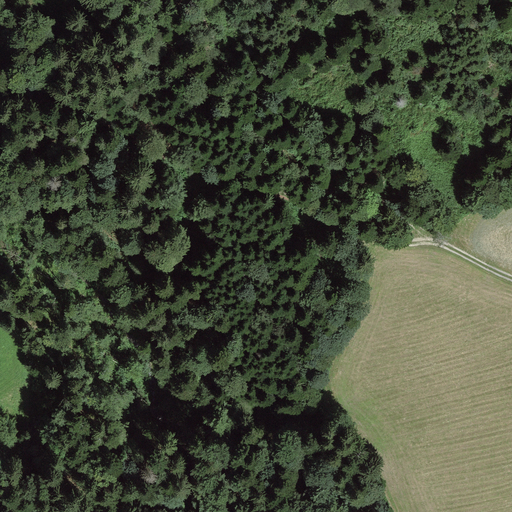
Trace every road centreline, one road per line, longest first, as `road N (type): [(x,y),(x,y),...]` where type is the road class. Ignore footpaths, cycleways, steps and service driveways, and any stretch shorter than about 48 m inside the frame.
road 1 (track): [(445,246),(346,227),(307,205),(164,155),(0,66)]
road 2 (track): [(445,246),(243,81),(197,0)]
